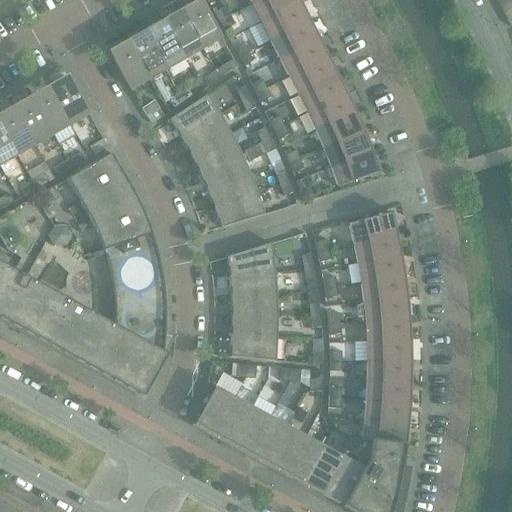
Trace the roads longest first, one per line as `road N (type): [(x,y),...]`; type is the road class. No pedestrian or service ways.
road 1 (residential): [(439,511),(459,339),(449,252),(432,178),(356,0)]
road 2 (residential): [(149,462),(187,347),(182,256),(144,164),(59,19)]
road 3 (tertiary): [(149,462),(0,380)]
